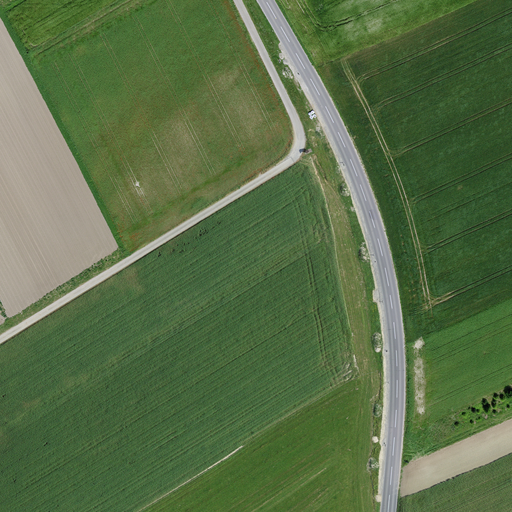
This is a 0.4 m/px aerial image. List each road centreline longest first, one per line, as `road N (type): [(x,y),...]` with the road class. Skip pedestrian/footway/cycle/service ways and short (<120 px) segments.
road 1 (secondary): [(387,511),(392,331),(374,223),(352,153),(267,0)]
road 2 (track): [(0,339),(299,151),(300,129),(238,0)]
